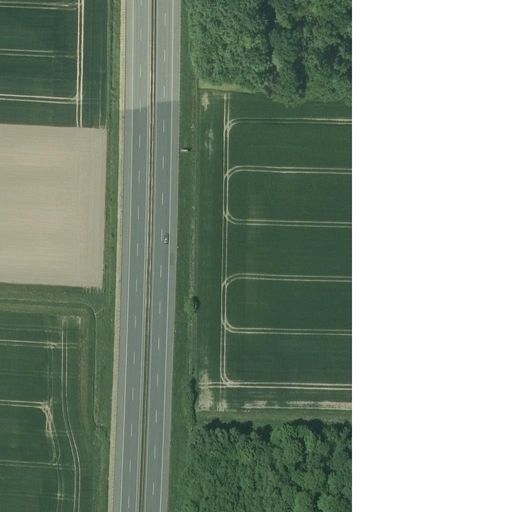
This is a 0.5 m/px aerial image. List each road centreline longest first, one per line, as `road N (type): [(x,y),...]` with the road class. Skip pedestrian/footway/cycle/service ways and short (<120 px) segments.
road 1 (motorway): [(152,511),(167,0)]
road 2 (motorway): [(135,0),(124,511)]
